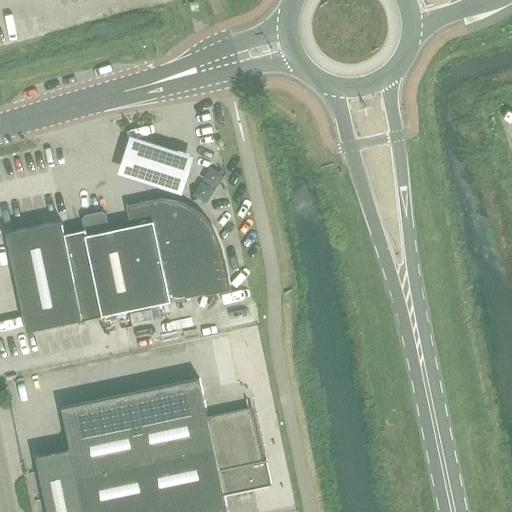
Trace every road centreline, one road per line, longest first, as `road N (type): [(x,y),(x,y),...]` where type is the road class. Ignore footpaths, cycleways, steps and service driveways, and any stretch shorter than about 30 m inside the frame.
road 1 (primary): [(331,87),(435,422)]
road 2 (primary): [(435,422),(387,78)]
road 3 (unclassified): [(285,23),(90,101)]
road 4 (unclassified): [(90,101),(293,57)]
